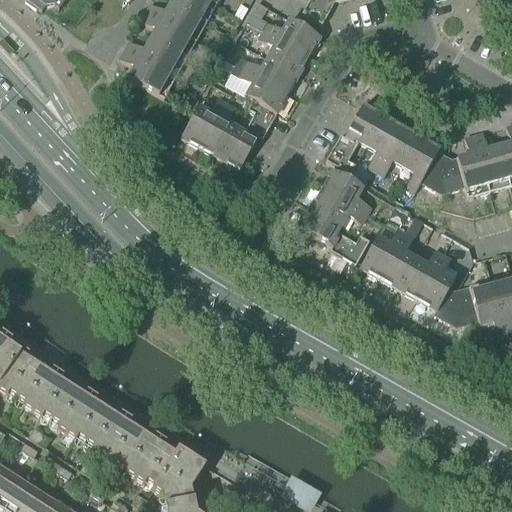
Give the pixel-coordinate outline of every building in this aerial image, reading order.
[(28,0),(26,4),(41,16),(45,11),(52,10),(57,14),(66,4),(61,0),(28,0)] [(173,0),(169,8),(206,29),(208,24),(216,10),(199,0),(173,0)] [(199,0),(216,10),(221,0),(199,0)] [(338,6),(336,0),(310,0),(301,19),(321,30),(333,7),(338,6)] [(149,10),(144,19),(195,47),(203,33),(206,29),(169,8),(164,18),(149,10)] [(154,34),(148,46),(184,67),(187,62),(187,61),(195,47),(144,19),(140,26),(154,34)] [(255,33),(262,37),(308,62),(319,43),(288,25),(282,37),(267,28),(260,24),(255,33)] [(272,53),(266,64),(297,81),(308,62),(262,37),(257,45),(272,53)] [(128,47),(123,56),(174,85),(182,70),(184,67),(148,46),(143,55),(128,47)] [(174,85),(123,56),(119,64),(133,72),(127,84),(163,104),(166,99),(174,85)] [(238,62),(233,70),(287,100),(297,81),(266,64),(261,74),(245,66),(238,62)] [(251,106),(275,120),(287,100),(233,70),(229,78),(231,79),(224,90),(251,106)] [(180,143),(199,154),(226,109),(217,104),(209,119),(197,112),(180,143)] [(234,133),(217,164),(238,176),(257,142),(261,145),(275,120),(251,106),(246,115),(253,119),(243,138),(234,133)] [(199,154),(217,164),(234,133),(225,128),(234,113),(226,109),(199,154)] [(348,179),(363,152),(381,120),(362,109),(343,143),(339,140),(325,166),(348,179)] [(366,173),(374,177),(400,131),(381,120),(363,152),(374,159),(366,173)] [(509,149),(498,152),(510,191),(511,190),(511,130),(505,132),(509,149)] [(392,167),(402,172),(419,142),(400,131),(374,177),(367,190),(375,194),(383,182),(392,167)] [(482,139),(472,141),(488,197),(510,191),(498,152),(486,155),(482,139)] [(488,197),(472,141),(463,144),(468,160),(455,163),(463,193),(466,203),(472,202),(472,201),(488,197)] [(419,142),(402,172),(412,178),(404,193),(413,199),(419,188),(437,157),(439,153),(419,142)] [(437,157),(419,188),(440,200),(463,193),(455,163),(450,165),(437,157)] [(331,175),(320,194),(365,220),(370,212),(355,204),(361,192),(331,175)] [(320,194),(309,214),(339,231),(345,220),(360,229),(365,220),(320,194)] [(339,231),(309,214),(298,233),(331,252),(329,256),(354,271),(368,247),(359,241),(354,249),(335,238),(339,231)] [(377,284),(397,295),(414,264),(404,258),(421,228),(413,223),(404,239),(377,284)] [(358,273),(377,284),(404,239),(396,234),(387,249),(376,242),(358,273)] [(397,295),(415,305),(441,260),(433,255),(425,270),(414,264),(397,295)] [(441,260),(415,305),(434,316),(451,285),(441,280),(450,265),(441,260)] [(511,287),(510,280),(488,286),(504,341),(511,339),(511,331),(510,323),(511,322),(511,287)] [(451,285),(434,316),(432,320),(455,333),(477,327),(467,293),(453,296),(453,297),(448,294),(453,286),(451,285)] [(504,341),(488,286),(473,290),(467,291),(467,293),(477,327),(478,332),(491,328),(496,344),(504,341)] [(193,511),(189,494),(204,472),(176,453),(175,454),(176,454),(173,459),(18,358),(17,360),(11,356),(2,349),(3,348),(0,346),(0,396),(50,429),(160,500),(162,511),(193,511)] [(27,442),(35,448),(41,438),(33,433),(27,442)] [(41,438),(35,448),(43,453),(50,444),(41,438)] [(23,447),(19,454),(32,463),(37,456),(23,447)] [(40,467),(53,476),(58,469),(44,461),(40,467)] [(78,475),(87,481),(93,471),(85,466),(78,475)] [(58,469),(53,476),(67,485),(71,478),(58,469)] [(93,471),(87,481),(95,486),(101,477),(93,471)] [(288,475),(276,497),(302,511),(308,511),(320,493),(288,475)] [(0,489),(0,511),(8,511),(24,488),(8,477),(0,489)] [(74,490),(88,498),(92,491),(79,483),(74,490)] [(8,511),(32,511),(41,499),(24,488),(8,511)] [(92,491),(88,498),(101,507),(105,500),(92,491)] [(32,511),(57,511),(59,510),(41,499),(32,511)] [(136,499),(130,508),(130,509),(135,511),(140,511),(141,511),(145,505),(136,499)]
